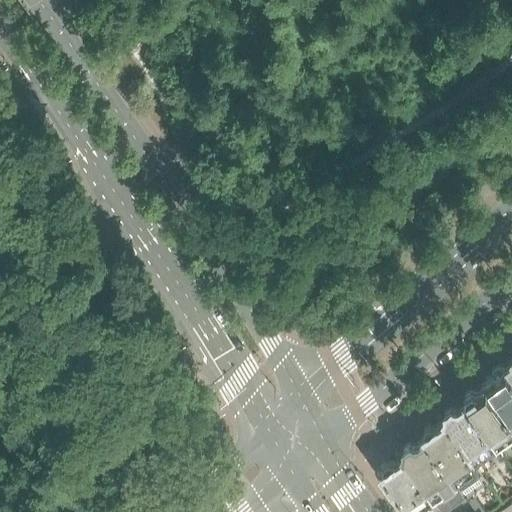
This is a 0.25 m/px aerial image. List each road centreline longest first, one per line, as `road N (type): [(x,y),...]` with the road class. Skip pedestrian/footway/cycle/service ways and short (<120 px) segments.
road 1 (secondary): [(0,29),(266,439)]
road 2 (secondary): [(301,397),(38,0)]
road 3 (secondary): [(511,223),(301,397)]
road 4 (secondary): [(325,443),(511,282)]
